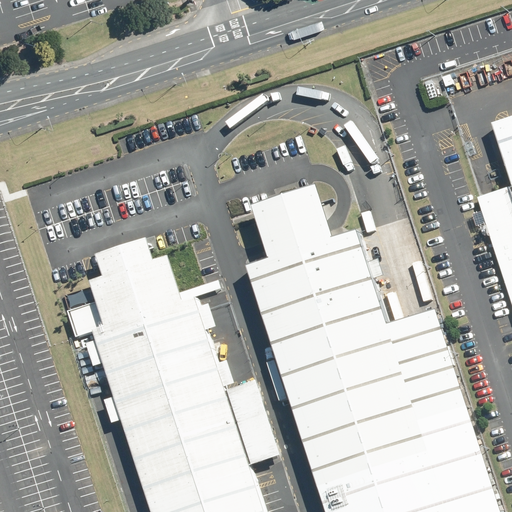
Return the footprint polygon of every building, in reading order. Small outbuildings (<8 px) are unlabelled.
[(511,119),(501,123),(511,156),(511,119)] [(273,255),(250,262),(330,511),(463,511),(403,326),(370,223),(346,230),(329,178),(256,202),(273,255)] [(511,188),(481,198),(511,291),(511,188)] [(90,324),(152,511),(271,511),(197,286),(176,293),(155,228),(87,250),(94,273),(100,291),(109,318),(90,324)] [(425,263),(408,268),(420,308),(437,303),(425,263)] [(420,320),(403,326),(463,511),(508,511),(442,313),(420,320)]
